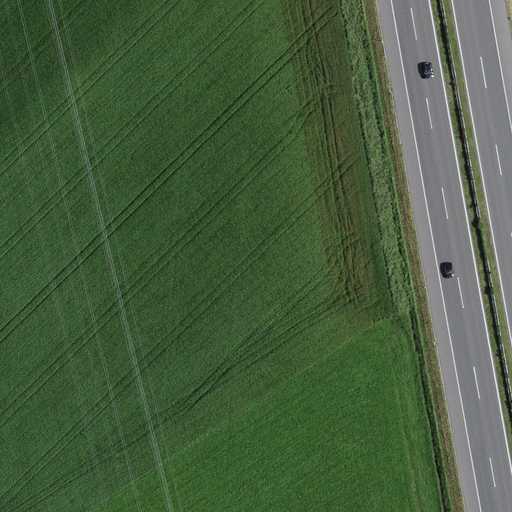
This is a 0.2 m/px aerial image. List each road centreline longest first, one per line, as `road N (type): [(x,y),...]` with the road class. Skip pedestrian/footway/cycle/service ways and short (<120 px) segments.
road 1 (motorway): [(410,0),(499,511)]
road 2 (motorway): [(511,230),(471,0)]
